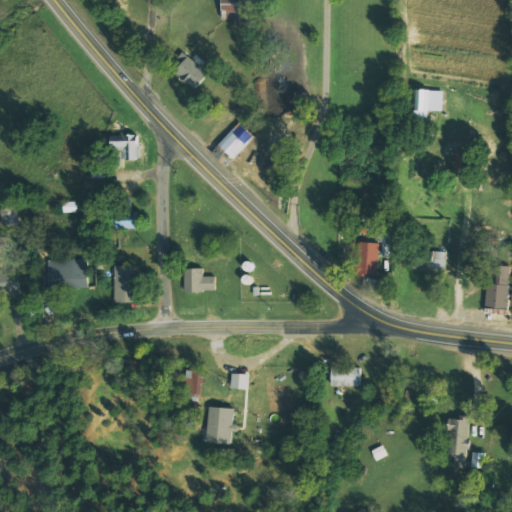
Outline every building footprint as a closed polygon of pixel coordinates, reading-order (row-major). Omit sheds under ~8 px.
[(239,0),(220,0),(221,10),(227,10),(228,22),(241,21),(239,0)] [(196,87),(207,69),(181,52),(169,70),(196,87)] [(443,111),(444,90),(414,89),(414,117),(428,117),(428,111),(443,111)] [(140,159),(139,134),(125,135),(125,140),(110,140),(110,153),(120,152),(120,159),(140,159)] [(115,229),(138,228),(138,211),(132,211),(131,199),(117,199),(117,211),(114,211),(115,229)] [(77,201),(64,202),(64,212),(77,212),(77,201)] [(379,242),(359,242),(358,275),(378,276),(379,242)] [(431,268),(447,268),(447,251),(432,251),(431,268)] [(48,260),(49,288),(88,287),(87,259),(48,260)] [(115,265),(115,302),(136,302),(135,265),(115,265)] [(485,307),(508,308),(510,266),(494,265),(493,284),(486,283),(485,307)] [(0,286),(0,295),(19,294),(18,271),(0,271),(0,286)] [(124,273),(125,309),(147,307),(145,271),(124,273)] [(193,276),(210,275),(209,297),(194,297),(193,276)] [(361,367),(331,368),(331,386),(362,385),(361,367)] [(201,371),(187,370),(186,392),(201,393),(201,371)] [(341,374),(342,391),(371,393),(370,374),(341,374)] [(197,377),(213,377),(214,401),(196,401),(197,377)] [(219,414),(242,414),(240,451),(219,451),(219,414)] [(447,456),(455,456),(455,467),(468,467),(470,418),(448,417),(447,456)] [(379,455),(391,448),(395,461),(384,466),(379,455)] [(486,468),(486,453),(473,452),(472,467),(486,468)] [(481,456),(495,458),(494,475),(479,474),(481,456)]
